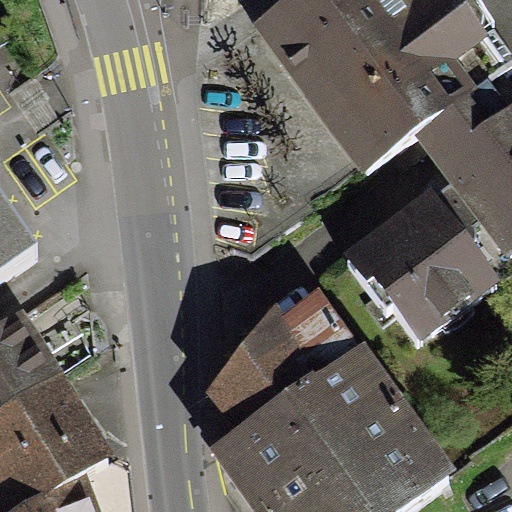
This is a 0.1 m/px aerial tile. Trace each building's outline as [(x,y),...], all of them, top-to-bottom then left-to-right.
[(511,62),(465,0),(314,0),(264,38),(369,179),(419,141),(453,186),(349,263),(417,354),(511,283),(511,62)] [(0,200),(0,289),(40,262),(0,200)] [(330,286),(281,316),(214,395),(243,436),(372,344),(330,286)] [(0,419),(62,375),(19,307),(0,319),(0,419)] [(243,436),(222,451),(265,511),(422,511),(469,479),(372,344),(243,436)] [(62,375),(0,419),(0,511),(132,511),(127,471),(62,375)]
